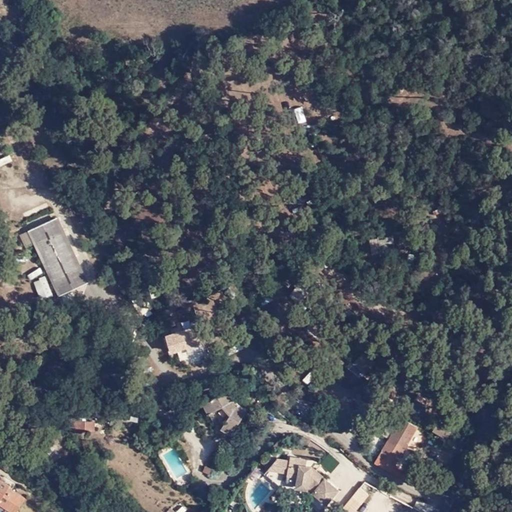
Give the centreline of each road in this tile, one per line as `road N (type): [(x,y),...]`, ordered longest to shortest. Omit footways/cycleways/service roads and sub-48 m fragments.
road 1 (unknown): [(86,263),(117,315),(164,366),(181,374),(251,359),(360,462),(442,507)]
road 2 (residential): [(511,388),(440,511)]
